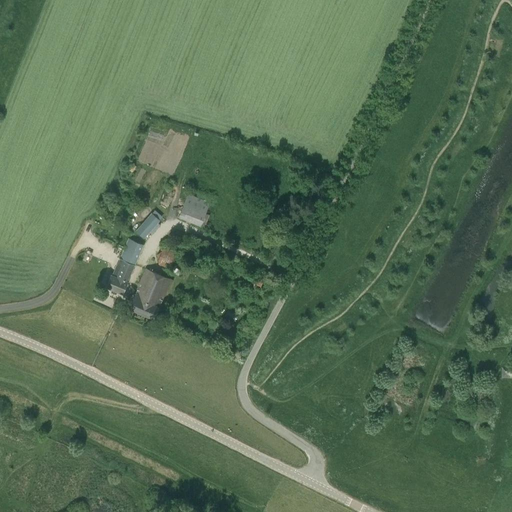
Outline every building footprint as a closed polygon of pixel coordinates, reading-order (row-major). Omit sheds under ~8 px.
[(489,52),(489,54),(490,55),(490,57),(501,60),(507,40),(496,37),(495,39),(493,39),(493,41),(494,42),(491,52),(490,52),(489,52)] [(448,158),(448,159),(448,160),(449,160),(448,163),(459,167),(467,147),(456,143),(455,145),(454,145),(453,145),(453,146),(453,147),(454,148),(450,158),(449,157),(448,158)] [(188,195),(180,217),(204,226),(212,205),(188,195)] [(135,231),(144,239),(160,220),(151,213),(135,231)] [(128,281),(143,244),(129,239),(113,276),(111,275),(106,288),(122,294),(128,281)] [(403,253),(403,255),(404,256),(403,258),(414,263),(422,243),(412,239),(411,241),(409,240),(409,241),(408,242),(408,243),(410,243),(405,253),(404,253),(403,253)] [(170,247),(156,252),(160,263),(174,259),(170,247)] [(133,301),(130,310),(154,320),(170,279),(146,269),(136,295),(133,295),(131,299),(133,301)] [(257,279),(253,285),(258,288),(262,282),(257,279)] [(326,327),(324,328),(325,329),(323,331),(330,340),(347,327),(340,318),(338,320),(337,318),(337,319),(335,319),(335,320),(336,321),(327,328),(326,326),(326,327)] [(511,368),(501,369),(501,380),(511,380),(511,368)] [(479,457),(477,458),(477,457),(477,458),(475,459),(478,469),(487,467),(484,456),(479,457)]
